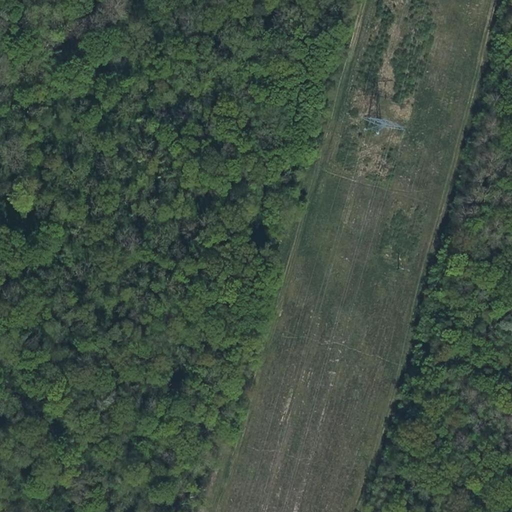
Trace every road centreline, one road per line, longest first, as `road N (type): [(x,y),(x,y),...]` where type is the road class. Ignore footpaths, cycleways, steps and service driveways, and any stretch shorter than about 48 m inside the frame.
road 1 (track): [(366,0),(218,511)]
road 2 (track): [(500,0),(364,511)]
road 3 (track): [(0,350),(142,511)]
